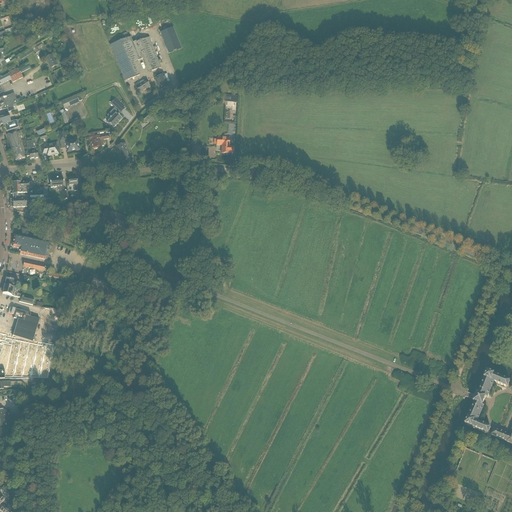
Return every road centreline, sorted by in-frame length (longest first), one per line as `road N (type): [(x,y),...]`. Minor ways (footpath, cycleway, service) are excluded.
road 1 (unclassified): [(454,389),(1,214)]
road 2 (unclassified): [(511,270),(282,176),(77,164)]
road 3 (track): [(280,0),(241,50),(179,89)]
road 4 (track): [(504,267),(454,389)]
road 5 (unclassified): [(77,164),(111,146),(144,107),(179,89)]
